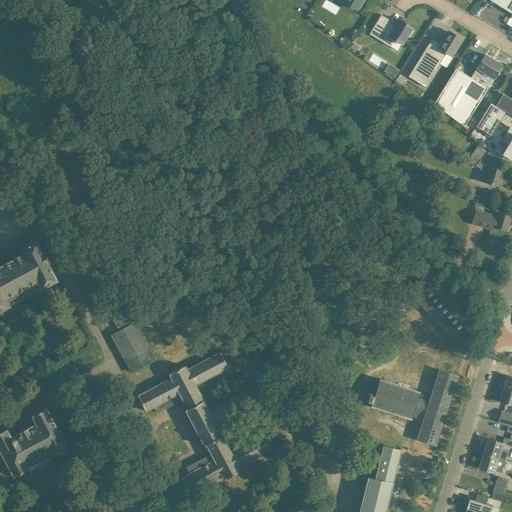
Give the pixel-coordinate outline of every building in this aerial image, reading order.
[(343,0),(343,1),(356,9),(358,8),(359,9),(363,3),(361,2),(362,0),(343,0)] [(511,0),(490,0),(511,13),(511,0)] [(381,14),(381,15),(369,34),(390,46),(394,39),(402,44),(407,35),(409,36),(413,30),(411,29),(412,27),(399,19),(395,25),(388,21),(389,20),(389,19),(381,14)] [(432,39),(409,76),(425,86),(446,52),(451,56),(462,39),(448,30),(440,44),(432,39)] [(359,46),(353,43),(350,47),(356,51),(359,46)] [(434,104),(464,126),(488,88),(477,81),(483,72),(493,78),(497,72),(498,72),(502,67),(501,66),(502,65),(495,61),(496,60),(491,57),(491,58),(485,54),(476,68),(477,68),(471,77),(456,68),(434,104)] [(408,72),(418,58),(414,55),(404,69),(408,72)] [(383,73),(393,78),(398,68),(389,63),(383,73)] [(491,102),(511,115),(511,98),(498,90),(491,102)] [(393,101),(394,101),(410,113),(416,104),(400,92),(393,101)] [(511,115),(491,102),(476,126),(491,136),(500,121),(509,127),(500,141),(508,146),(503,153),(511,158),(511,115)] [(484,182),(486,182),(498,186),(503,169),(489,164),(489,165),(481,159),(486,151),(478,145),(466,161),(475,167),(476,165),(487,173),(484,182)] [(431,176),(427,182),(428,183),(435,187),(437,188),(441,182),(431,176)] [(488,203),(490,197),(478,193),(476,199),(485,202),(488,203)] [(426,195),(418,204),(429,215),(437,206),(426,195)] [(475,210),(471,223),(492,229),(493,227),(507,231),(511,216),(497,212),(496,216),(475,210)] [(0,313),(8,310),(6,307),(9,305),(5,298),(38,281),(42,287),(45,286),(46,289),(55,284),(53,281),(56,280),(47,262),(49,261),(39,243),(37,244),(35,241),(21,249),(24,254),(0,266),(0,313)] [(453,339),(450,349),(465,354),(474,325),(471,322),(472,320),(471,321),(428,271),(427,272),(407,290),(407,291),(408,290),(452,338),(451,339),(452,339),(453,338),(453,339)] [(458,293),(454,288),(449,292),(453,297),(458,293)] [(130,372),(154,360),(135,320),(110,332),(130,372)] [(230,451),(223,439),(216,425),(262,401),(255,387),(209,411),(195,384),(228,367),(220,352),(187,370),(185,365),(169,373),(172,378),(138,396),(145,411),(154,406),(157,412),(183,399),(188,408),(186,409),(205,445),(207,444),(212,453),(187,467),(190,473),(182,477),(189,492),(223,474),(225,479),(240,471),(238,466),(271,449),(263,434),(230,451)] [(417,439),(419,440),(436,445),(458,375),(439,369),(430,397),(419,394),(419,391),(380,379),(371,406),(411,418),(412,415),(423,419),(417,439)] [(511,390),(505,389),(501,401),(511,404),(511,390)] [(64,449),(67,448),(45,407),(32,415),(36,423),(27,429),(26,427),(20,431),(21,432),(11,437),(6,429),(0,431),(0,450),(14,476),(17,475),(18,477),(26,473),(25,470),(28,469),(29,472),(55,458),(53,455),(56,454),(57,456),(66,452),(64,449)] [(509,425),(511,425),(511,413),(503,410),(499,422),(509,425)] [(505,443),(499,441),(489,438),(485,452),(506,460),(509,452),(503,450),(505,443)] [(384,511),(386,506),(395,508),(403,477),(394,475),(400,450),(383,445),(375,479),(368,477),(359,511),(384,511)] [(502,473),(506,460),(485,452),(480,468),(496,473),(497,471),(502,473)] [(498,477),(496,485),(494,491),(504,494),(506,489),(509,481),(498,477)] [(487,503),(476,500),(471,498),(466,511),(491,511),(493,505),(500,508),(502,501),(489,497),(487,503)]
